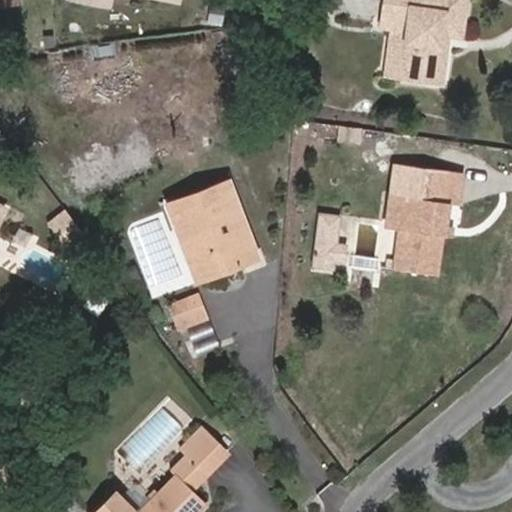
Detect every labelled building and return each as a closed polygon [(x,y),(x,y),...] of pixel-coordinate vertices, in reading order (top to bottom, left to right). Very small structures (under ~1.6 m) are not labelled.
[(456,36),(474,38),(479,0),(398,0),(396,22),(421,25),(413,81),(453,86),(459,49),(454,48),(456,36)] [(404,32),(398,79),(413,81),(421,25),(396,22),(394,31),(404,32)] [(455,240),(455,239),(457,229),(460,209),(471,210),(476,176),(441,172),(438,195),(436,203),(422,201),(403,198),(399,231),(412,232),(407,263),(405,275),(447,280),(455,240)] [(261,246),(254,245),(242,211),(247,207),(240,188),(189,207),(210,262),(201,266),(208,287),(268,265),(261,246)] [(438,195),(423,193),(422,201),(436,203),(438,195)] [(0,236),(13,207),(0,201),(0,236)] [(201,266),(210,262),(189,207),(179,210),(201,266)] [(242,211),(254,245),(261,246),(247,207),(242,211)] [(346,213),(344,240),(357,241),(359,214),(346,213)] [(72,248),(88,235),(72,215),(56,229),(72,248)] [(345,255),(335,253),(338,226),(323,224),(318,262),(333,264),(344,266),(345,255)] [(455,240),(463,240),(464,229),(457,229),(455,239),(455,240)] [(313,273),(332,275),(333,264),(318,262),(314,262),(313,273)] [(400,263),(398,274),(405,275),(407,263),(400,263)] [(193,339),(222,325),(209,302),(182,316),(193,339)] [(216,469),(237,447),(212,422),(190,444),(195,449),(216,469)] [(201,484),(216,469),(195,449),(181,464),(187,470),(201,484)] [(203,511),(217,499),(201,484),(187,470),(150,510),(136,498),(115,497),(99,511),(203,511)] [(136,498),(125,487),(115,497),(136,498)]
